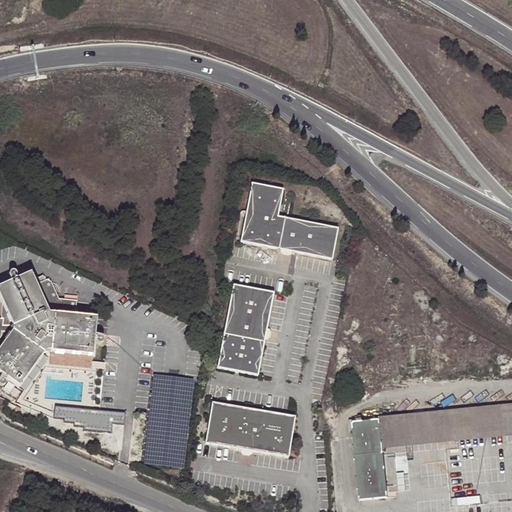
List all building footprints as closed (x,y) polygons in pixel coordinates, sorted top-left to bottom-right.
[(308,254),(314,223),(278,215),(283,188),(252,182),(240,241),(308,254)] [(332,259),(338,227),(314,223),(308,254),(332,259)] [(17,279),(0,287),(0,303),(0,304),(0,307),(0,376),(0,377),(18,389),(41,355),(46,352),(50,353),(91,357),(93,344),(93,340),(95,319),(74,317),(76,302),(63,300),(58,300),(50,282),(46,282),(44,283),(42,278),(33,281),(29,274),(24,277),(22,272),(15,275),(17,279)] [(256,375),(273,292),(232,284),(216,367),(256,375)] [(91,357),(50,353),(49,364),(90,369),(91,357)] [(511,403),(380,418),(380,421),(352,423),(359,501),(387,498),(386,486),(383,450),(382,444),(511,429),(511,403)] [(287,459),(293,418),(210,404),(203,445),(287,459)] [(16,408),(8,405),(6,411),(14,414),(16,408)] [(125,414),(54,409),(53,419),(66,420),(65,424),(74,425),(73,429),(83,430),(83,433),(110,435),(110,426),(124,427),(125,414)] [(511,429),(382,444),(383,450),(394,449),(511,436),(511,429)]
